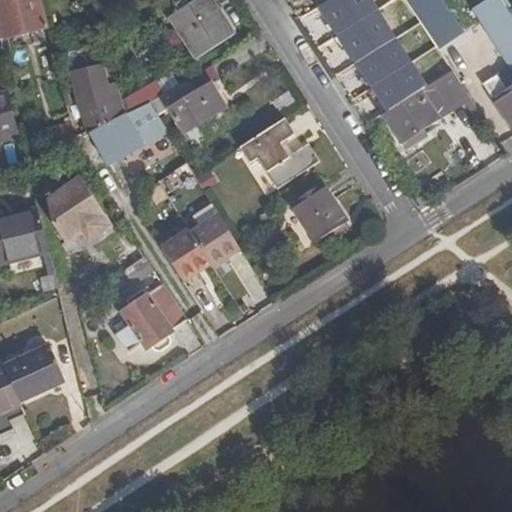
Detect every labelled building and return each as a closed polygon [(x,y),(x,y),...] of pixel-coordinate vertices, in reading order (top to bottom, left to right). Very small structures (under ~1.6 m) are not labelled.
[(0,0),(0,40),(50,28),(42,0),(0,0)] [(234,35),(209,0),(200,0),(172,19),(198,58),(234,35)] [(511,15),(508,9),(486,23),(511,64),(511,88),(506,92),(508,97),(497,104),(511,126),(511,15)] [(356,45),(366,60),(397,40),(378,10),(355,25),(364,39),(356,45)] [(410,100),(419,94),(422,92),(415,81),(403,88),(384,59),(371,68),(394,104),(408,96),(410,100)] [(511,67),(497,78),(506,92),(511,88),(511,67)] [(123,103),(118,83),(106,86),(102,68),(73,74),(80,104),(96,101),(99,109),(123,103)] [(410,100),(385,116),(404,144),(408,142),(412,148),(425,138),(422,133),(437,122),(433,116),(449,105),(451,109),(470,96),(465,88),(461,83),(454,72),(435,84),(422,92),(419,94),(410,100)] [(155,101),(152,103),(158,112),(159,114),(168,108),(185,134),(226,109),(211,85),(199,92),(191,78),(176,88),(155,101)] [(152,103),(155,101),(148,89),(123,103),(125,114),(152,103)] [(0,137),(19,133),(9,94),(0,95),(0,137)] [(125,114),(123,103),(99,109),(77,119),(81,136),(113,120),(125,114)] [(158,112),(152,103),(125,114),(113,120),(90,134),(109,168),(146,147),(134,127),(158,112)] [(295,135),(286,120),(241,149),(252,163),(258,159),(278,189),(321,162),(309,146),(294,155),(285,142),(295,135)] [(165,193),(190,180),(183,167),(159,179),(165,193)] [(55,226),(67,245),(80,236),(85,233),(92,243),(113,230),(81,182),(48,203),(55,226)] [(348,222),(324,185),(293,205),(317,243),(348,222)] [(0,259),(1,265),(48,254),(37,209),(15,215),(16,219),(0,222),(0,259)] [(212,266),(240,248),(236,241),(220,215),(192,233),(210,263),(212,266)] [(161,249),(182,280),(210,263),(192,233),(190,230),(161,249)] [(143,257),(126,269),(136,285),(154,273),(143,257)] [(167,336),(189,322),(164,285),(150,295),(147,290),(124,305),(128,309),(121,314),(129,327),(115,338),(127,355),(141,344),(146,351),(152,347),(155,351),(160,351),(170,346),(171,341),(167,336)] [(5,368),(21,402),(65,381),(50,347),(5,368)] [(0,416),(23,406),(21,402),(5,368),(4,365),(0,367),(0,416)]
